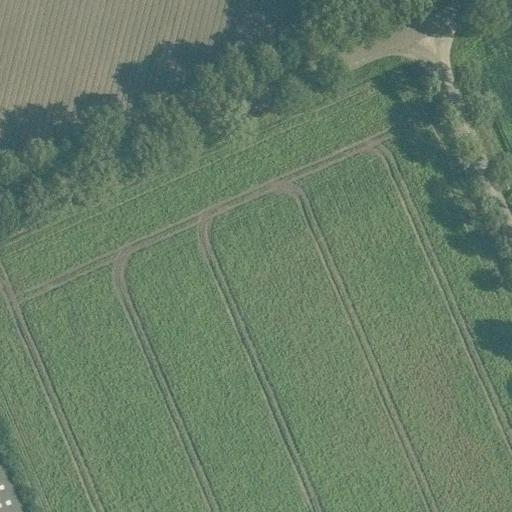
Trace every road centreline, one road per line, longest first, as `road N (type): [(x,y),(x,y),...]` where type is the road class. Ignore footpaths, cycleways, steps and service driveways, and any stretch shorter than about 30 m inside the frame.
road 1 (unclassified): [(400,23),(0,197)]
road 2 (unclassified): [(511,281),(400,23)]
